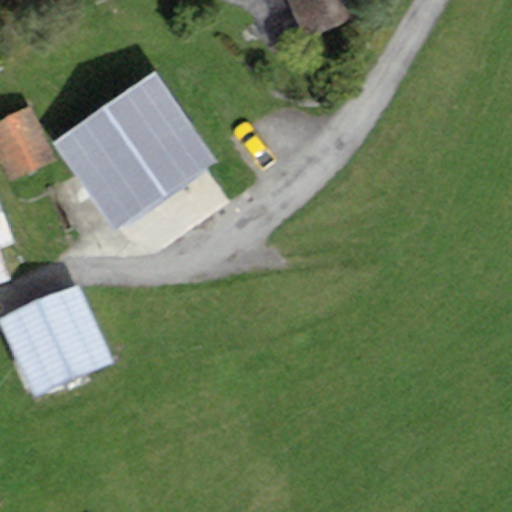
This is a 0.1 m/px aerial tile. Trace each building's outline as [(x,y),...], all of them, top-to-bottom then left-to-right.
[(365,0),(289,0),(309,51),(375,26),(365,0)] [(159,89),(62,160),(127,248),(224,178),(159,89)] [(29,121),(0,135),(0,179),(9,196),(55,173),(29,121)] [(0,237),(0,279),(13,275),(0,237)] [(80,289),(2,323),(32,392),(110,358),(80,289)]
